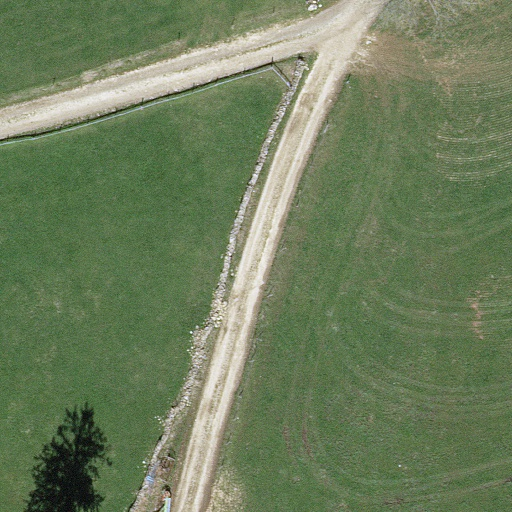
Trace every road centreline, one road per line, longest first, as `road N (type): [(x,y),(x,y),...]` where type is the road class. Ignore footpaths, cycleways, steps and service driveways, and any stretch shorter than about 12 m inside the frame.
road 1 (track): [(186,511),(289,156),(341,26),(363,0)]
road 2 (track): [(0,127),(164,90),(341,26)]
